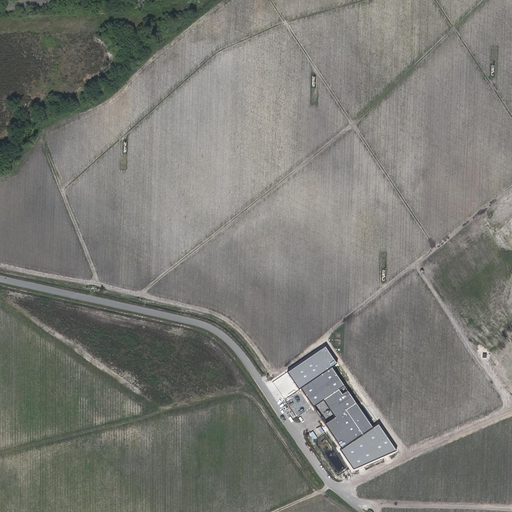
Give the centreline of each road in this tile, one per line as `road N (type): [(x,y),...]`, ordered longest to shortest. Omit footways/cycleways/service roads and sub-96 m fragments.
road 1 (unclassified): [(0,280),(215,329),(237,347),(332,485),(364,511)]
road 2 (unknown): [(511,408),(332,485)]
road 3 (track): [(353,502),(511,507)]
